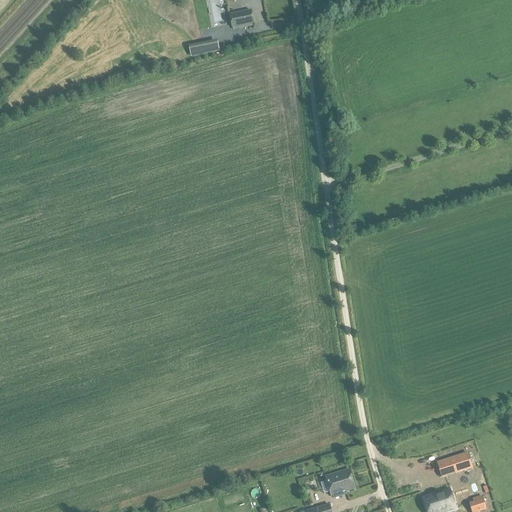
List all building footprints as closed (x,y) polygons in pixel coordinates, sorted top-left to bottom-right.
[(250,10),(230,14),(232,27),(253,23),(250,10)] [(203,43),(189,46),(191,57),(205,54),(203,43)] [(468,454),(438,464),(442,477),(447,476),(446,475),(455,472),(455,473),(473,467),(468,454)] [(325,477),(332,496),(334,496),(334,499),(342,496),(341,493),(356,489),(349,469),(325,477)] [(450,489),(423,498),(428,511),(445,511),(456,508),(450,489)] [(470,504),(472,511),(480,511),(486,509),(482,497),(473,500),(474,503),(470,504)]
